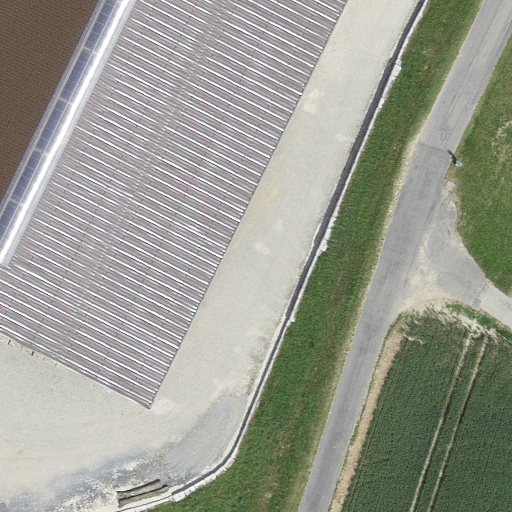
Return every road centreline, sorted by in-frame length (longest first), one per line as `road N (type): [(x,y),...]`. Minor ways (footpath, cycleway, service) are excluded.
road 1 (unclassified): [(322,511),(435,143),(504,0)]
road 2 (track): [(511,310),(407,234)]
